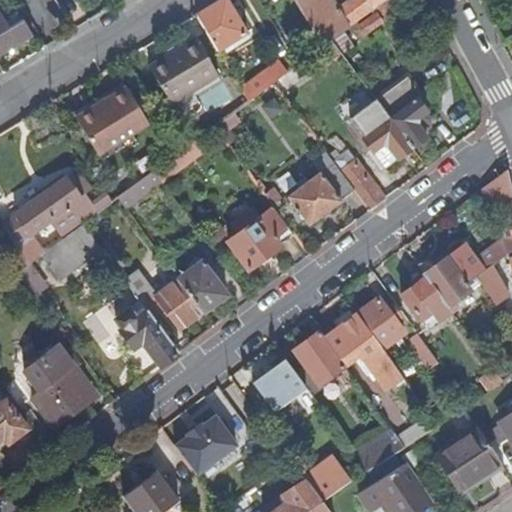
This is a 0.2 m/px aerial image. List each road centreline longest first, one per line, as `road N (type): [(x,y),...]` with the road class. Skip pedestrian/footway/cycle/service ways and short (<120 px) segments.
road 1 (residential): [(511,134),(8,511)]
road 2 (residential): [(0,104),(172,0)]
road 3 (residential): [(511,118),(449,0)]
